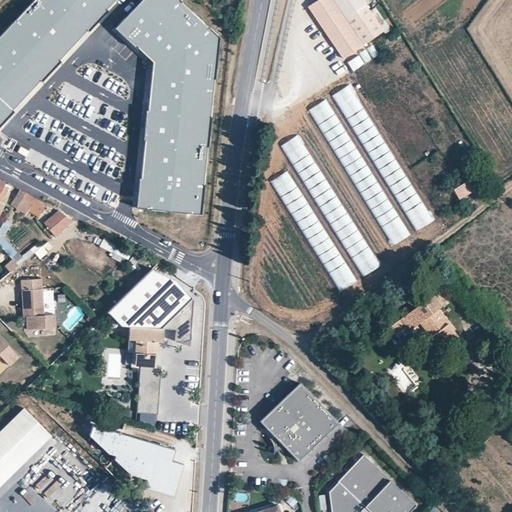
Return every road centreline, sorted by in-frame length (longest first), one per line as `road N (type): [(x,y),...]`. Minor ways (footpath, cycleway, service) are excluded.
road 1 (unclassified): [(222,294),(303,350),(471,511)]
road 2 (tertiary): [(262,0),(222,278)]
road 3 (track): [(303,350),(511,182)]
road 4 (unclassified): [(0,167),(222,278)]
road 5 (tertiary): [(222,294),(208,511)]
